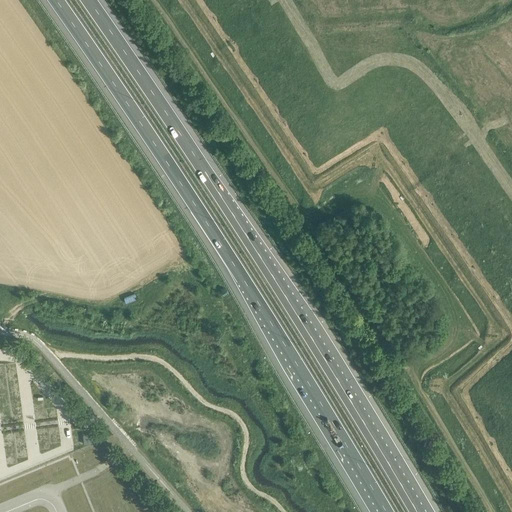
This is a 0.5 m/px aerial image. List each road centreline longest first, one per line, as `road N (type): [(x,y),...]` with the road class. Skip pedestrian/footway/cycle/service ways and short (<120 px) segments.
road 1 (motorway): [(415,511),(330,363),(91,0)]
road 2 (motorway): [(67,0),(383,511)]
